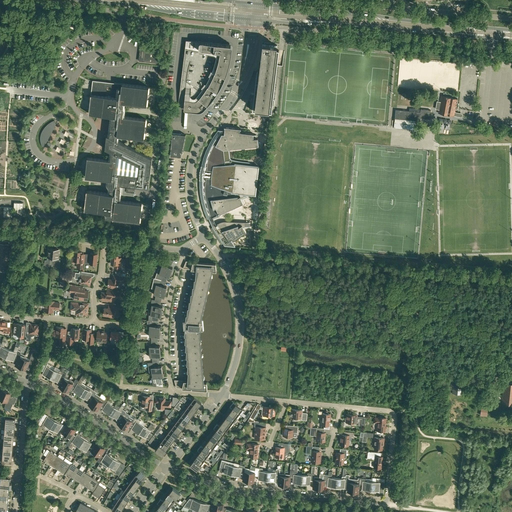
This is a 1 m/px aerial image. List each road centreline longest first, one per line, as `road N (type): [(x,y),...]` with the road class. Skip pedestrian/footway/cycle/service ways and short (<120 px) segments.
road 1 (unclassified): [(511,282),(220,257)]
road 2 (secondary): [(250,19),(511,40)]
road 3 (secondary): [(511,30),(252,3)]
road 4 (unclassified): [(204,236),(189,194),(192,159),(237,83),(250,19)]
road 5 (unclassified): [(277,27),(492,46)]
road 6 (unclassified): [(511,18),(307,0)]
road 7 (unclassified): [(350,502),(237,491),(167,467)]
road 8 (secondary): [(76,0),(250,19)]
road 9 (unclassified): [(167,467),(28,383)]
road 10 (unclassified): [(220,395),(239,338),(235,293),(220,257)]
road 11 (residential): [(386,505),(393,415),(340,406)]
road 12 (unclassified): [(170,392),(166,322),(181,251)]
road 13 (unclassified): [(0,1),(136,13)]
